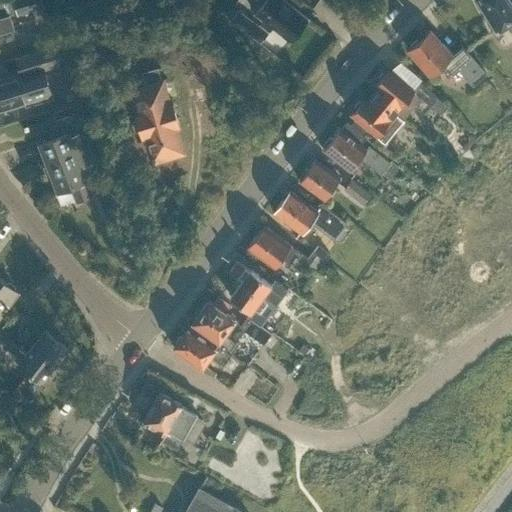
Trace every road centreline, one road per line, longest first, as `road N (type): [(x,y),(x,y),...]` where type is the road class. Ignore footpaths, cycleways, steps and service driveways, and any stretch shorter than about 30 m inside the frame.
road 1 (tertiary): [(139,340),(333,82),(415,0)]
road 2 (residential): [(139,340),(243,408),(299,433),(339,440),(380,426),(511,324)]
road 3 (residential): [(139,340),(0,186)]
road 4 (tertiary): [(24,511),(139,340)]
